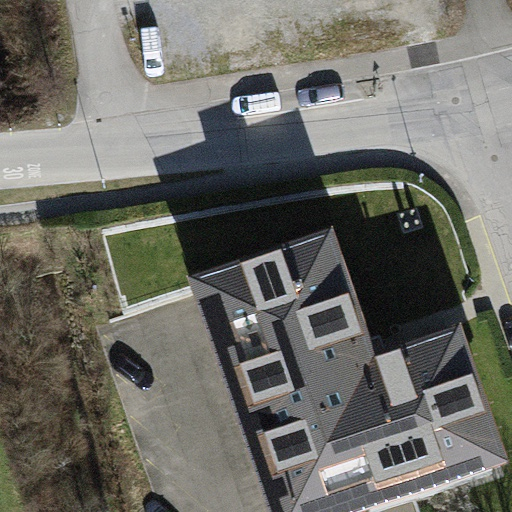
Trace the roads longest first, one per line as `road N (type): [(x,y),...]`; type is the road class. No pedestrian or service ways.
road 1 (unclassified): [(123,149),(476,98)]
road 2 (residential): [(123,149),(88,0)]
road 3 (unclassified): [(0,161),(123,149)]
